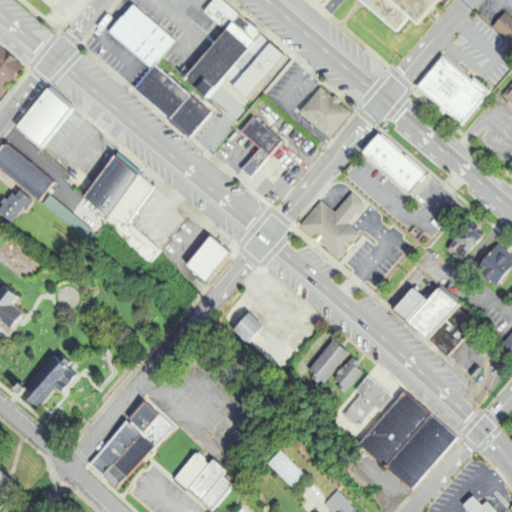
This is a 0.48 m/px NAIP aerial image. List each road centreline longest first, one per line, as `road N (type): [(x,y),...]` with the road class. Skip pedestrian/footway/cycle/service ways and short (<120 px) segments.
road 1 (secondary): [(0,15),(266,236),(480,429)]
road 2 (secondary): [(511,213),(266,0)]
road 3 (residential): [(266,236),(66,465)]
road 4 (tertiary): [(266,236),(380,99)]
road 5 (residential): [(116,511),(0,408)]
road 6 (residential): [(380,99),(463,0)]
